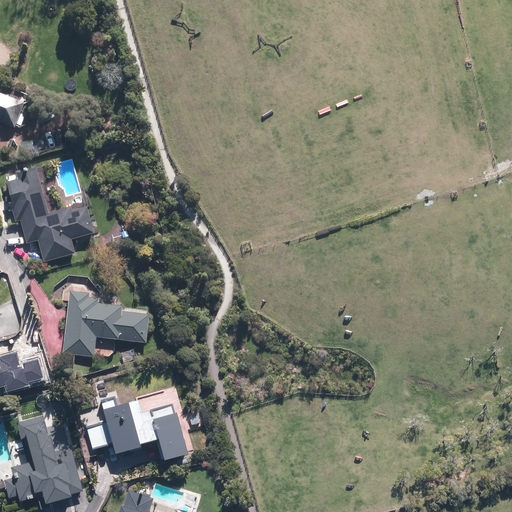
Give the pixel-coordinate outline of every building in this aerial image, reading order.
[(0,123),(15,130),(27,103),(0,92),(0,88),(0,123)] [(51,212),(38,167),(18,172),(20,179),(9,181),(19,221),(22,220),(28,244),(40,241),(45,262),(77,254),(73,239),(97,233),(90,206),(74,210),(74,207),(51,212)] [(125,311),(125,305),(102,302),(102,297),(91,296),(92,292),(71,290),(65,353),(96,356),(98,338),(149,343),(152,314),(125,311)] [(0,370),(26,359),(20,347),(0,356),(0,370)] [(183,415),(175,386),(135,397),(136,400),(117,405),(115,397),(102,401),(106,416),(108,415),(110,422),(87,429),(93,450),(110,445),(110,443),(115,442),(118,454),(145,446),(145,444),(162,439),(167,460),(193,453),(187,431),(205,426),(201,410),(183,415)] [(45,415),(23,420),(18,421),(21,437),(26,436),(31,436),(38,470),(33,471),(32,465),(13,468),(15,478),(7,480),(11,497),(22,494),(23,501),(40,497),(38,491),(47,490),(49,501),(75,495),(74,492),(82,490),(73,446),(58,449),(55,433),(49,434),(45,415)] [(204,511),(130,489),(122,511),(204,511)]
